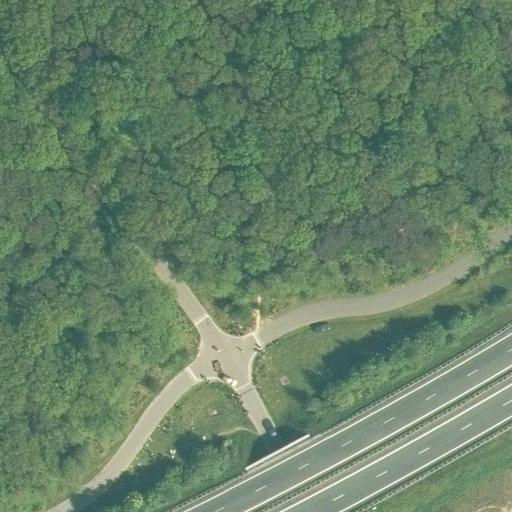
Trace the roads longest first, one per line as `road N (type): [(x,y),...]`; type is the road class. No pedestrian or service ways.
road 1 (unclassified): [(225,355),(0,29)]
road 2 (trunk): [(511,349),(209,511)]
road 3 (unclassified): [(225,355),(322,308),(411,298),(511,233)]
road 4 (trunk): [(310,511),(511,400)]
road 5 (unclassified): [(62,511),(119,462),(170,392),(225,355)]
road 6 (unclassified): [(309,511),(225,355)]
